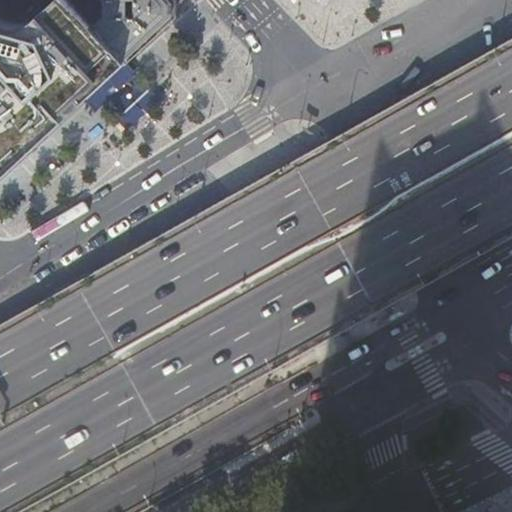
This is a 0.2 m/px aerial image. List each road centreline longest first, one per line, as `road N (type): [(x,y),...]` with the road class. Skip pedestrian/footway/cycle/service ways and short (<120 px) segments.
road 1 (trunk): [(0,475),(511,184)]
road 2 (trunk): [(511,90),(0,377)]
road 3 (secondary): [(308,94),(0,274)]
road 4 (trunk): [(87,511),(362,363)]
road 5 (primary): [(308,94),(470,310)]
road 6 (residential): [(176,511),(322,433),(362,363)]
road 7 (secondary): [(442,23),(308,94)]
road 8 (primary): [(362,363),(470,310)]
